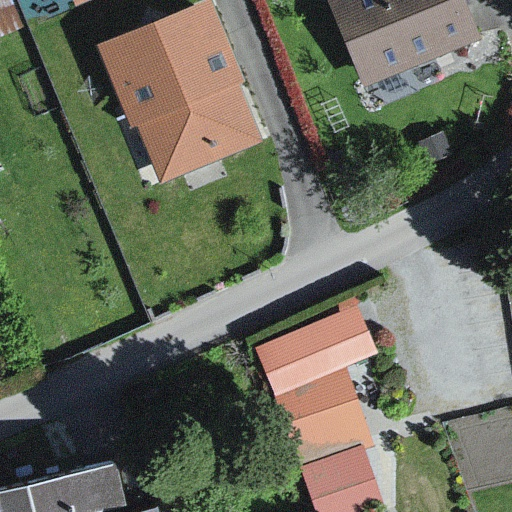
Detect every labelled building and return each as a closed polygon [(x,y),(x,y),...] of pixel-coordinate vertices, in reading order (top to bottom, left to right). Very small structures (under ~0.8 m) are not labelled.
[(68,0),(74,13),(106,0),(68,0)] [(326,0),(325,8),(357,93),(470,55),(477,43),(457,0),(326,0)] [(206,10),(92,53),(121,140),(139,136),(160,189),(261,146),(206,10)] [(367,292),(258,326),(308,490),(387,466),(353,354),(383,345),(367,292)] [(103,471),(0,494),(0,511),(108,511),(109,511),(103,471)]
